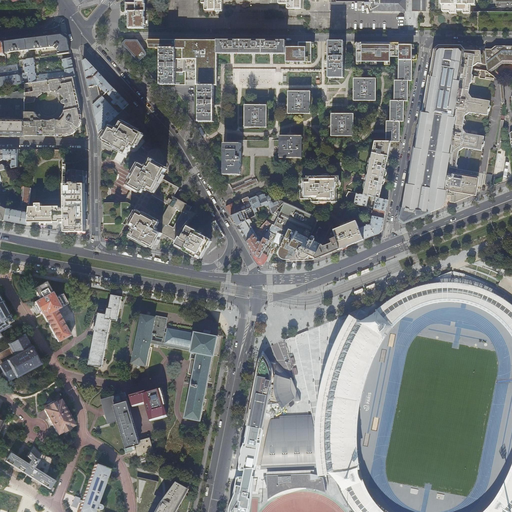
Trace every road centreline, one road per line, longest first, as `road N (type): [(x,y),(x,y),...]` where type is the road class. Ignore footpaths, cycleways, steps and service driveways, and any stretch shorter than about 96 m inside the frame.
road 1 (tertiary): [(252,279),(180,145),(80,39)]
road 2 (residential): [(386,245),(428,40),(511,39)]
road 3 (primary): [(0,254),(250,302)]
road 4 (primary): [(250,302),(211,511)]
road 5 (primary): [(252,279),(92,254)]
road 6 (primary): [(250,302),(384,255)]
road 7 (primary): [(386,245),(308,276),(252,279)]
road 8 (primary): [(384,255),(511,203)]
road 9 (primary): [(511,194),(386,245)]
